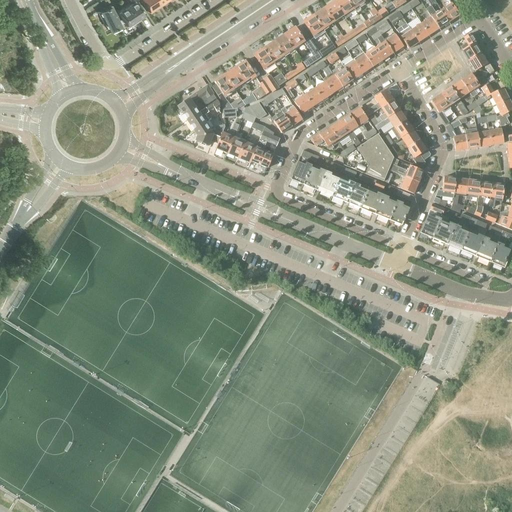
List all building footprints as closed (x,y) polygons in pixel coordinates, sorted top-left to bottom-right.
[(138,0),(146,11),(156,4),(153,0),(138,0)] [(351,16),(349,12),(353,9),(347,0),(335,0),(334,1),(344,15),(346,19),(351,16)] [(347,0),(353,9),(356,12),(360,9),(358,6),(364,2),(362,0),(347,0)] [(406,1),(404,0),(394,0),(391,2),(395,9),(406,1)] [(415,0),(408,5),(411,9),(419,4),(416,0),(415,0)] [(339,21),(338,19),(344,15),(334,1),(324,8),(333,22),(334,24),(339,21)] [(459,15),(451,3),(441,10),(449,22),(459,15)] [(120,19),(115,21),(117,25),(122,22),(124,25),(126,25),(127,26),(131,23),(130,22),(140,15),(132,4),(123,11),(121,7),(114,12),(120,19)] [(411,9),(408,5),(400,10),(403,15),(411,9)] [(426,9),(431,17),(439,29),(449,22),(441,10),(436,14),(431,5),(426,9)] [(117,25),(115,21),(114,19),(116,18),(110,6),(108,6),(98,11),(107,31),(109,30),(111,33),(119,30),(117,25)] [(328,28),(327,26),(333,22),(324,8),(314,15),(323,29),(324,30),(328,28)] [(363,23),(366,28),(381,18),(377,13),(374,8),(368,11),(372,17),(363,23)] [(377,13),(381,18),(386,15),(382,10),(377,13)] [(402,17),(398,11),(388,18),(392,24),(402,17)] [(318,35),(317,33),(323,29),(314,15),(303,22),(313,38),(318,35)] [(429,35),(439,29),(431,17),(421,24),(429,35)] [(375,27),(378,31),(388,24),(385,20),(375,27)] [(353,29),(356,34),(366,28),(363,23),(353,29)] [(421,24),(411,30),(419,42),(429,35),(421,24)] [(284,34),(294,49),(294,50),(299,47),(298,46),(304,42),(295,27),(284,34)] [(370,37),(378,31),(375,27),(366,32),(370,37)] [(342,36),(346,41),(356,34),(353,29),(342,36)] [(408,49),(419,42),(411,30),(400,37),(408,49)] [(394,33),(384,40),(393,54),(403,47),(394,33)] [(284,34),(274,41),(283,55),(285,57),(289,54),(288,52),(294,49),(284,34)] [(346,41),(342,36),(341,34),(337,36),(339,39),(334,42),(338,47),(346,41)] [(354,40),(357,45),(366,39),(363,34),(354,40)] [(462,50),(468,61),(480,53),(474,44),(476,43),(470,34),(466,36),(469,42),(467,43),(468,46),(462,50)] [(376,38),(380,45),(375,48),(383,60),(393,54),(384,40),(380,36),(376,38)] [(302,62),(306,68),(321,58),(318,53),(310,40),(304,44),(312,55),(302,62)] [(349,50),(357,45),(354,40),(346,46),(349,50)] [(274,41),(264,48),(274,64),(279,61),(278,59),(283,55),(274,41)] [(363,53),(372,67),(383,60),(375,48),(373,46),(363,53)] [(264,71),(274,64),(264,48),(254,55),(264,71)] [(335,53),(338,58),(346,52),(343,48),(335,53)] [(338,59),(338,58),(335,53),(326,59),(330,64),(338,59)] [(363,53),(353,60),(362,74),(372,67),(363,53)] [(486,63),(480,53),(468,61),(475,72),(484,66),(489,74),(494,71),(488,62),(486,63)] [(352,80),(362,74),(353,60),(343,66),(344,69),(352,80)] [(234,68),(244,82),(245,84),(256,77),(245,61),(234,68)] [(293,70),(296,74),(304,69),(300,63),(294,67),(292,65),(293,65),(290,61),(288,63),(293,70)] [(314,67),(317,71),(325,66),(322,61),(314,67)] [(317,71),(314,67),(306,72),(309,77),(317,71)] [(224,74),(234,89),(244,82),(234,68),(224,74)] [(344,69),(334,75),(342,87),(352,80),(344,69)] [(288,73),(283,76),(286,81),(291,78),(296,74),(293,70),(288,73)] [(278,87),(286,81),(283,76),(281,73),(273,79),(270,75),(264,79),(273,92),(279,88),(278,87)] [(216,84),(211,87),(217,96),(222,93),(225,98),(231,94),(230,92),(234,89),(224,74),(214,81),(216,84)] [(461,81),(469,93),(472,98),(477,95),(474,90),(479,86),(471,74),(461,81)] [(294,80),(297,85),(305,79),(302,75),(294,80)] [(334,75),(324,82),(332,94),(342,87),(334,75)] [(260,87),(251,93),(253,95),(257,101),(271,91),(272,93),(273,92),(264,79),(263,80),(264,81),(258,84),(260,87)] [(289,90),(297,85),(294,80),(284,87),(291,98),(293,96),(289,90)] [(459,100),(469,93),(461,81),(450,88),(459,100)] [(322,100),(332,94),(324,82),(314,89),(322,100)] [(484,94),(488,99),(490,97),(495,106),(508,99),(503,88),(494,92),(488,83),(484,86),(480,89),(484,94)] [(178,107),(187,121),(199,113),(195,106),(193,104),(200,99),(205,107),(216,100),(212,95),(213,94),(207,86),(184,102),(184,103),(178,107)] [(450,88),(441,94),(449,107),(459,100),(450,88)] [(271,95),(274,100),(282,95),(283,97),(286,95),(281,89),(271,95)] [(314,89),(304,95),(312,107),(322,100),(314,89)] [(381,108),(393,100),(385,90),(374,98),(377,103),(371,107),(365,111),(368,116),(375,112),(381,108)] [(448,107),(449,107),(441,94),(430,101),(438,112),(436,113),(444,126),(449,123),(443,114),(450,109),(448,107)] [(477,106),(478,105),(488,99),(484,94),(481,95),(482,97),(474,102),(477,106)] [(261,103),(264,107),(274,100),(271,95),(261,103)] [(304,95),(294,102),(302,114),(312,107),(304,95)] [(511,106),(508,99),(495,106),(500,115),(497,117),(498,121),(500,127),(504,126),(509,124),(506,118),(509,117),(507,113),(511,110),(511,106)] [(200,112),(199,113),(187,121),(194,131),(206,123),(209,121),(205,115),(214,109),(217,113),(219,111),(218,103),(216,100),(200,112)] [(399,110),(393,100),(381,108),(384,113),(376,119),(374,115),(369,118),(375,127),(399,110)] [(233,110),(229,104),(227,102),(222,105),(222,110),(233,110)] [(472,109),(477,106),(474,102),(466,107),(469,112),(472,110),(472,109)] [(266,115),(258,103),(245,109),(243,113),(255,118),(259,120),(266,115)] [(462,105),(457,108),(463,116),(467,113),(462,105)] [(475,114),(479,112),(482,111),(478,105),(477,106),(472,109),(472,110),(475,114)] [(302,120),(294,108),(293,106),(286,110),(284,107),(281,109),(292,126),(302,120)] [(357,127),(361,132),(361,133),(366,140),(376,133),(373,128),(367,133),(365,130),(365,129),(362,124),(368,120),(360,108),(349,115),(357,127)] [(281,134),(292,126),(281,109),(280,110),(281,112),(274,116),(277,120),(273,122),(281,134)] [(394,129),(406,121),(399,110),(375,127),(377,131),(390,122),(394,129)] [(252,124),(253,123),(255,118),(243,113),(241,118),(245,120),(245,121),(252,124)] [(351,131),(357,127),(349,115),(339,122),(356,147),(360,144),(351,131)] [(413,131),(406,121),(394,129),(391,131),(398,141),(401,139),(413,131)] [(356,147),(339,122),(329,128),(337,141),(347,134),(356,147)] [(210,141),(217,144),(222,132),(224,127),(224,125),(211,127),(211,128),(207,124),(207,125),(206,123),(194,131),(198,136),(196,141),(208,146),(210,141)] [(253,123),(252,124),(251,128),(262,133),(264,127),(253,123)] [(450,125),(445,128),(451,139),(453,139),(455,152),(467,150),(465,135),(455,137),(451,128),(450,125)] [(488,128),(491,145),(503,143),(501,129),(492,130),(492,127),(488,128)] [(331,145),(337,141),(329,128),(319,135),(319,134),(310,140),(313,144),(318,146),(323,142),(329,151),(333,148),(331,145)] [(479,148),(491,145),(488,128),(487,128),(488,131),(476,133),(479,148)] [(464,131),(465,135),(467,150),(479,148),(476,133),(476,129),(464,131)] [(419,141),(413,131),(401,139),(408,149),(419,141)] [(215,149),(227,154),(234,137),(234,136),(229,134),(229,135),(222,132),(217,144),(215,149)] [(262,150),(263,148),(266,141),(276,145),(279,139),(262,132),(257,145),(251,161),(267,168),(273,154),(262,150)] [(368,166),(364,174),(383,182),(387,173),(388,170),(390,165),(393,158),(377,135),(356,149),(368,166)] [(387,136),(383,139),(388,147),(393,144),(387,136)] [(238,158),(245,142),(245,141),(240,139),(240,140),(234,137),(227,154),(238,158)] [(419,141),(408,149),(414,158),(412,159),(418,168),(425,163),(420,155),(426,151),(419,141)] [(250,163),(251,161),(257,145),(252,143),(251,144),(245,142),(238,158),(250,163)] [(352,145),(344,150),(347,155),(355,150),(352,145)] [(393,158),(394,157),(395,157),(398,155),(392,147),(388,150),(393,158)] [(302,151),(300,156),(313,162),(315,156),(302,151)] [(318,172),(310,168),(303,185),(332,197),(339,180),(329,177),(331,174),(325,172),(327,166),(326,166),(328,161),(315,156),(313,162),(322,165),(320,170),(319,169),(318,172)] [(341,174),(344,168),(331,162),(329,168),(336,171),(334,174),(337,176),(339,173),(341,174)] [(305,163),(304,166),(297,163),(290,180),(303,185),(310,168),(311,166),(305,163)] [(405,177),(418,183),(423,171),(409,166),(407,172),(390,165),(388,170),(405,177)] [(356,173),(344,168),(341,174),(354,179),(356,173)] [(387,173),(383,182),(388,184),(392,175),(387,173)] [(368,190),(372,180),(360,174),(357,180),(370,185),(368,190)] [(413,194),(418,183),(405,177),(400,189),(413,194)] [(453,193),(456,179),(443,177),(442,191),(437,190),(433,202),(437,204),(443,192),(453,193)] [(458,196),(465,197),(468,180),(456,179),(453,193),(452,204),(450,209),(459,213),(461,210),(463,211),(463,207),(457,204),(458,196)] [(332,197),(360,209),(367,192),(358,189),(359,186),(348,181),(347,184),(339,180),(332,197)] [(385,185),(372,180),(368,190),(372,192),(374,187),(383,191),(385,185)] [(480,182),(468,180),(465,197),(477,198),(477,196),(480,182)] [(480,182),(477,196),(477,198),(476,210),(476,211),(474,215),(483,219),(485,214),(481,212),(483,199),(486,199),(487,198),(489,198),(491,183),(480,182)] [(502,202),(502,200),(504,185),(491,183),(489,198),(489,200),(488,207),(493,207),(494,201),(502,202)] [(386,192),(399,197),(401,191),(388,186),(386,192)] [(413,197),(401,191),(399,197),(411,202),(413,197)] [(375,196),(367,192),(360,209),(389,221),(396,204),(387,200),(388,198),(376,193),(375,196)] [(389,221),(401,226),(408,209),(401,206),(402,204),(397,201),(396,204),(389,221)] [(440,215),(441,216),(444,209),(432,204),(429,210),(436,213),(433,220),(427,217),(420,233),(432,238),(439,222),(440,219),(438,218),(440,215)] [(467,206),(465,212),(474,215),(476,211),(476,210),(467,206)] [(511,206),(510,206),(508,210),(500,213),(500,216),(496,224),(511,230),(511,206)] [(457,215),(444,209),(441,216),(454,221),(457,215)] [(485,220),(494,224),(497,216),(488,212),(485,220)] [(467,233),(458,230),(462,221),(466,223),(464,226),(469,228),(473,219),(461,214),(459,218),(457,218),(454,225),(448,223),(447,225),(439,222),(432,238),(460,250),(467,233)] [(473,219),(469,228),(467,233),(460,250),(488,262),(501,231),(489,226),(487,232),(494,235),(491,243),(488,242),(489,240),(477,234),(476,237),(473,236),(477,227),(484,230),(486,224),(473,219)] [(509,251),(502,248),(503,246),(503,245),(505,239),(511,241),(511,235),(501,231),(488,262),(504,269),(507,261),(505,260),(509,251)]
